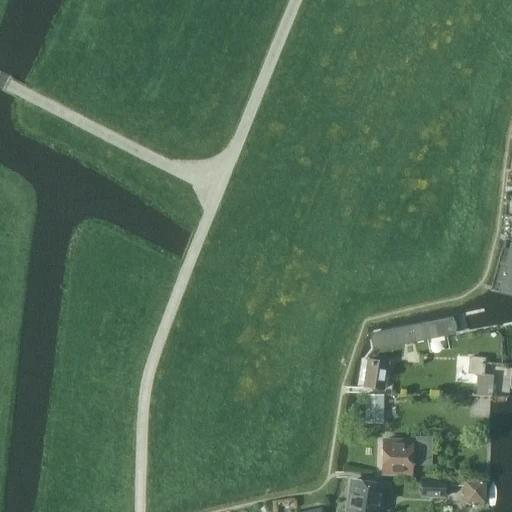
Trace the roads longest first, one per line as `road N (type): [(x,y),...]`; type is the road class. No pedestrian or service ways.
road 1 (track): [(141,511),(148,381),(217,190),(0,80)]
road 2 (track): [(217,190),(295,0)]
